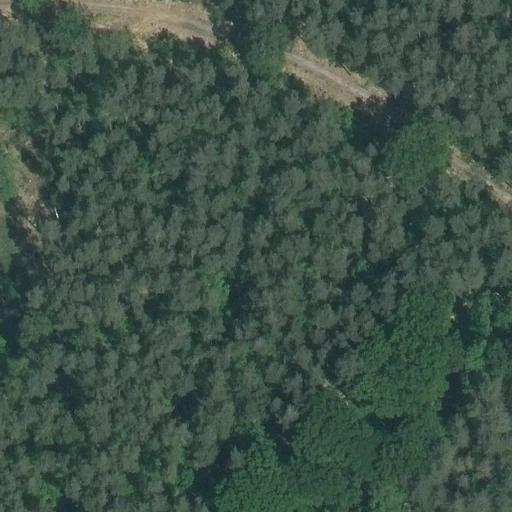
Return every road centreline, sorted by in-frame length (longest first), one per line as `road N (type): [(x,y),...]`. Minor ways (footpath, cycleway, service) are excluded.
road 1 (track): [(511,193),(272,57),(161,27),(59,17),(0,21)]
road 2 (track): [(511,351),(361,511)]
